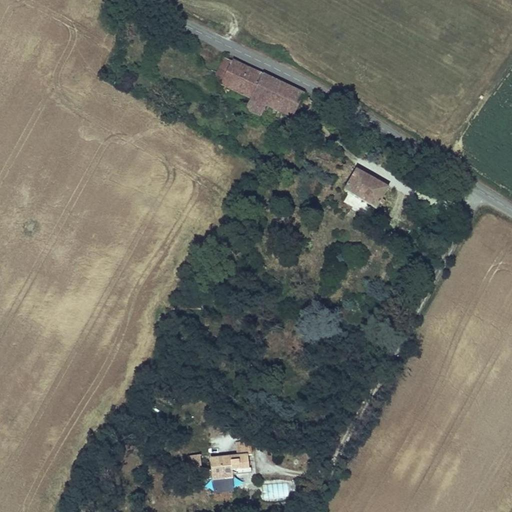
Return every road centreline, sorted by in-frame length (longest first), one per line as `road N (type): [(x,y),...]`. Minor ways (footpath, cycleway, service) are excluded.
road 1 (tertiary): [(136,0),(320,90),(483,190)]
road 2 (unclassified): [(270,467),(307,472),(326,460),(483,190)]
